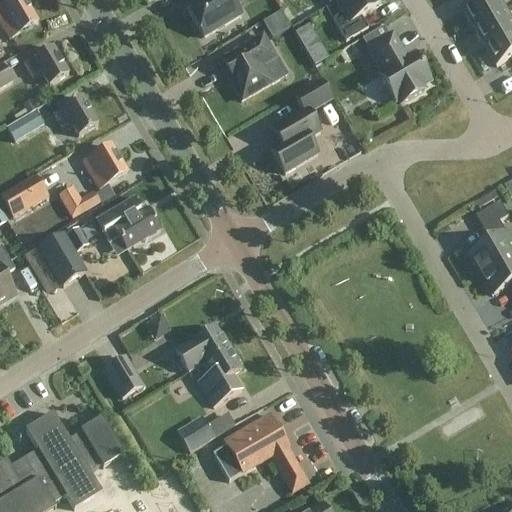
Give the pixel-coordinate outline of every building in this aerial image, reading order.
[(9,41),(18,36),(37,25),(22,0),(14,0),(0,8),(0,24),(2,28),(9,41)] [(203,40),(241,18),(230,0),(193,0),(196,4),(185,10),(203,40)] [(379,0),(341,0),(335,4),(342,16),(332,22),(345,44),(367,31),(360,19),(383,6),(379,0)] [(499,0),(478,0),(480,2),(463,12),(474,31),(507,12),(499,0)] [(262,20),(274,37),(293,24),(281,7),(262,20)] [(507,12),(474,31),(485,50),(511,34),(511,20),(509,16),(511,14),(511,8),(507,12)] [(496,69),(511,59),(511,34),(485,50),(496,69)] [(261,68),(275,60),(262,38),(217,64),(241,104),(271,86),(261,68)] [(391,38),(368,52),(382,76),(379,78),(395,104),(398,102),(401,107),(424,93),(421,88),(429,84),(414,57),(403,63),(400,58),(402,57),(391,38)] [(49,88),(68,77),(52,49),(24,65),(33,80),(41,75),(49,88)] [(1,67),(0,67),(0,92),(12,85),(1,67)] [(203,67),(194,74),(206,88),(222,74),(217,68),(209,74),(203,67)] [(319,135),(308,115),(331,102),(320,83),(293,99),(301,112),(270,130),(280,146),(269,153),(283,177),(317,157),(308,142),(319,135)] [(78,138),(97,127),(81,99),(54,115),(63,130),(71,125),(78,138)] [(37,113),(4,133),(12,146),(45,125),(37,113)] [(98,191),(126,175),(110,148),(83,164),(98,191)] [(35,178),(0,198),(0,200),(13,222),(48,200),(35,178)] [(74,215),(102,201),(97,191),(82,198),(75,183),(61,190),(74,215)] [(479,211),(497,200),(493,193),(474,204),(479,211)] [(125,252),(141,243),(144,244),(145,240),(159,232),(148,213),(142,216),(135,203),(97,225),(111,250),(120,244),(125,252)] [(482,277),(511,258),(511,244),(506,234),(506,235),(500,224),(509,219),(500,204),(476,219),(484,233),(485,233),(491,244),(467,257),(473,267),(476,266),(482,277)] [(64,239),(74,256),(88,248),(78,231),(64,239)] [(61,289),(83,276),(61,237),(39,250),(61,289)] [(0,308),(16,299),(4,278),(14,272),(0,249),(0,248),(0,308)] [(511,258),(482,277),(488,287),(486,288),(492,298),(508,289),(511,295),(511,258)] [(188,375),(202,367),(230,349),(222,335),(220,336),(216,329),(175,354),(188,375)] [(232,378),(241,372),(236,364),(238,363),(230,349),(202,367),(208,377),(197,384),(213,410),(241,393),(232,378)] [(122,402),(142,389),(124,360),(104,372),(122,402)] [(85,366),(82,367),(76,371),(81,380),(90,374),(85,366)] [(72,511),(74,511),(101,496),(89,475),(101,468),(102,471),(124,458),(101,420),(79,433),(81,435),(69,442),(52,416),(24,433),(37,453),(24,460),(28,467),(14,475),(6,461),(0,464),(0,511),(52,511),(55,511),(49,500),(61,493),(72,511)] [(269,418),(223,444),(230,457),(223,461),(235,480),(270,460),(291,495),(306,486),(285,450),(287,449),(269,418)] [(176,434),(189,456),(213,442),(201,420),(176,434)]
